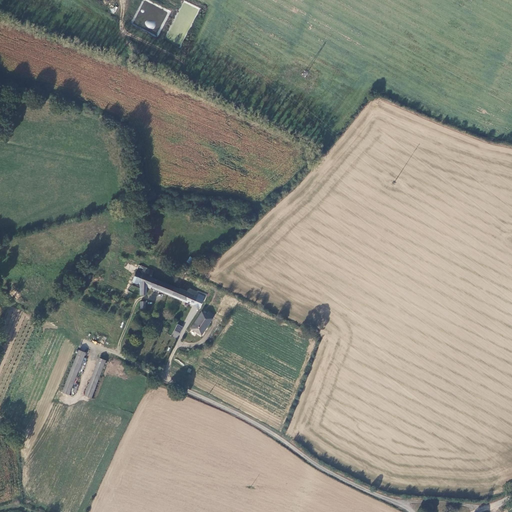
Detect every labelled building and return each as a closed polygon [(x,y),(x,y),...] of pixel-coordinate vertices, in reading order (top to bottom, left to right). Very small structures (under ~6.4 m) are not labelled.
[(138,283),(139,287),(139,295),(144,295),(145,285),(198,307),(203,298),(190,292),(189,294),(150,278),(153,271),(137,265),(131,280),(132,280),(138,283)] [(145,302),(140,302),(140,309),(158,310),(157,306),(145,305),(145,302)] [(200,312),(190,329),(201,335),(211,319),(205,315),(200,312)] [(178,324),(172,336),(177,338),(183,327),(178,324)] [(86,354),(77,351),(61,392),(66,394),(70,396),(72,392),(86,354)] [(99,358),(84,396),(92,399),(106,361),(99,358)]
